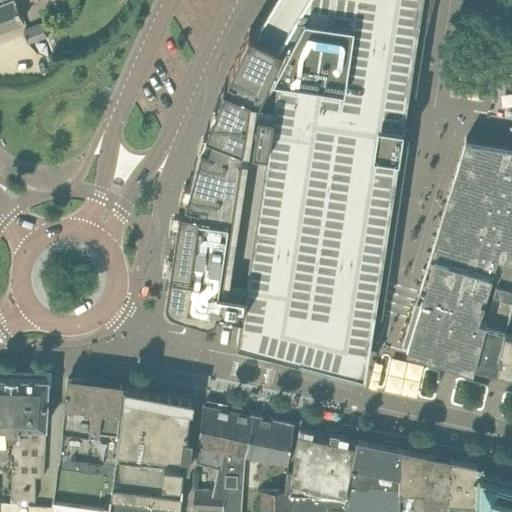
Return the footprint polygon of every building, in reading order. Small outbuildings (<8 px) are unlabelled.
[(0,0),(0,32),(26,22),(20,7),(34,0),(0,0)] [(232,76),(225,92),(221,103),(217,114),(213,126),(209,138),(205,151),(202,162),(198,176),(194,189),(192,200),(189,212),(187,224),(184,239),(183,245),(175,294),(203,299),(242,305),(237,340),(287,353),(286,356),(352,373),(359,347),(357,347),(367,311),(382,313),(409,142),(426,29),(433,0),(287,0),(279,15),(271,30),(266,40),(261,49),(253,65),(243,61),(244,59),(240,57),(232,76)] [(46,35),(41,22),(23,29),(28,42),(46,35)] [(402,341),(441,353),(474,364),(489,316),(480,313),(498,255),(511,259),(511,144),(464,137),(419,285),(425,287),(417,312),(411,310),(402,341)] [(511,259),(498,255),(480,313),(489,316),(474,364),(494,369),(511,304),(511,259)] [(511,304),(494,369),(511,374),(511,304)] [(0,373),(0,465),(11,465),(11,502),(34,503),(35,475),(43,475),(49,384),(50,376),(49,375),(0,373)] [(61,433),(58,457),(115,464),(125,386),(99,382),(68,378),(67,381),(65,398),(61,433)] [(191,398),(125,386),(115,464),(113,485),(111,497),(108,511),(180,511),(181,506),(183,486),(177,486),(178,478),(182,479),(184,461),(191,398)] [(294,422),(207,404),(206,404),(205,404),(204,404),(204,405),(203,406),(203,407),(197,452),(196,452),(196,453),(195,453),(195,454),(193,511),(289,511),(290,488),(285,488),(294,422)] [(292,469),(290,511),(327,511),(328,486),(337,486),(346,486),(346,483),(347,482),(356,436),(348,434),(299,423),(293,469),(292,469)] [(400,511),(401,445),(367,439),(367,438),(356,436),(347,482),(346,483),(346,486),(345,511),(400,511)] [(426,511),(427,450),(401,445),(400,511),(426,511)] [(452,456),(427,450),(426,511),(451,511),(452,474),(452,456)] [(452,456),(452,474),(451,511),(478,511),(480,461),(452,456)] [(511,511),(511,470),(480,461),(478,511),(511,511)] [(0,511),(7,511),(50,511),(52,505),(34,503),(11,502),(0,500),(0,511)]
